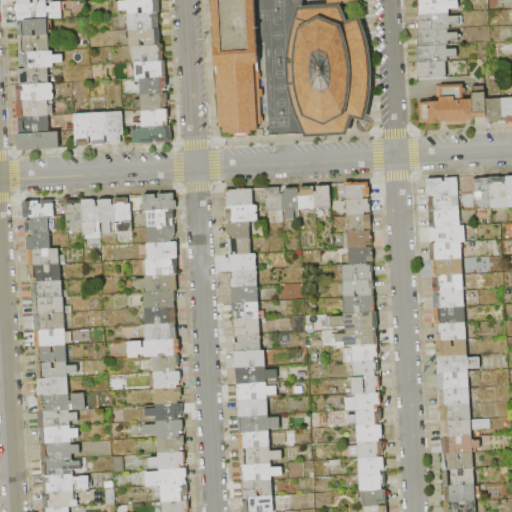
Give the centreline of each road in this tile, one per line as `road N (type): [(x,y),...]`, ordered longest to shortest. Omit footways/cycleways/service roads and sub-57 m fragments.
road 1 (residential): [(385,0),(414,511)]
road 2 (residential): [(511,147),(0,176)]
road 3 (residential): [(185,0),(214,511)]
road 4 (residential): [(0,250),(14,511)]
